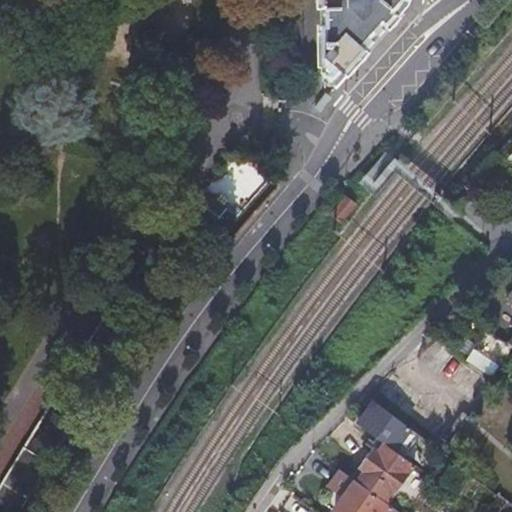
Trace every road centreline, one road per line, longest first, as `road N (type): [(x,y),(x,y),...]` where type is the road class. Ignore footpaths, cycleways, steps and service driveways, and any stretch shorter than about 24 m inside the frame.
road 1 (residential): [(74,511),(200,314),(322,168),(379,84),(455,11)]
road 2 (residential): [(511,236),(296,448),(253,511)]
